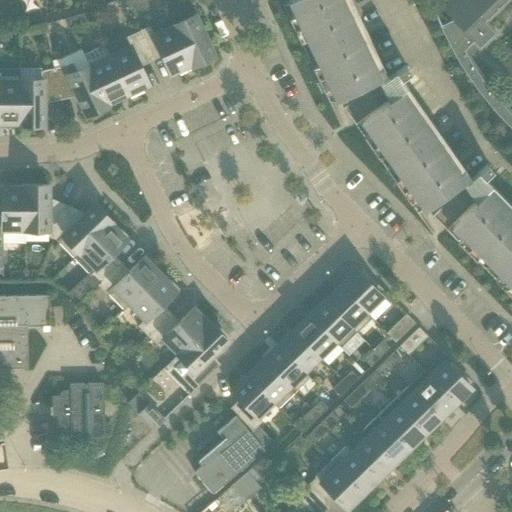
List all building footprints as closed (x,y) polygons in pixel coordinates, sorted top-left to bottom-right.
[(360,120),(424,210),(463,183),(476,201),(451,225),(511,286),(511,205),(484,177),(492,170),(486,164),(471,178),(401,78),(410,72),(405,66),(388,77),(351,0),(291,0),(288,1),(336,101),(379,81),(389,100),(360,120)] [(511,0),(451,0),(442,9),(452,20),(441,25),(436,14),(435,14),(440,25),(442,30),(456,58),(469,78),(478,91),(488,103),(498,115),(509,127),(511,129),(511,0)] [(24,12),(26,23),(42,19),(39,8),(24,12)] [(68,18),(71,28),(87,24),(84,13),(68,18)] [(195,15),(174,25),(193,66),(214,56),(195,15)] [(67,18),(43,24),(46,33),(55,31),(56,34),(71,30),(67,18)] [(150,26),(138,32),(149,57),(160,52),(170,74),(177,71),(178,73),(193,66),(174,25),(154,35),(150,26)] [(0,29),(0,40),(11,38),(9,28),(0,29)] [(130,46),(109,56),(129,96),(143,89),(142,87),(149,84),(138,62),(149,57),(138,32),(126,38),(130,46)] [(109,56),(89,65),(108,106),(123,99),(122,97),(127,95),(128,97),(129,96),(109,56)] [(64,66),(53,68),(59,95),(75,92),(86,116),(108,106),(89,65),(76,71),(73,63),(64,66)] [(21,81),(21,125),(44,125),(44,98),(59,95),(53,68),(41,71),(41,81),(21,81)] [(0,123),(3,123),(3,125),(21,125),(21,81),(20,81),(20,69),(0,69),(0,123)] [(3,229),(25,229),(25,184),(8,184),(8,187),(2,187),(1,211),(0,211),(0,254),(1,254),(1,239),(3,239),(3,229)] [(48,236),(53,239),(67,206),(55,201),(49,201),(49,184),(25,184),(25,229),(48,229),(48,236)] [(74,258),(80,252),(112,221),(95,204),(83,216),(79,211),(67,206),(53,239),(57,241),(74,258)] [(89,273),(66,294),(74,306),(97,284),(98,284),(117,265),(109,257),(127,240),(122,235),(123,233),(112,221),(80,252),(74,258),(89,273)] [(123,309),(129,303),(161,272),(150,260),(148,262),(143,257),(126,274),(117,265),(98,284),(107,294),(108,293),(123,309)] [(356,269),(340,284),(366,312),(382,296),(378,292),(381,289),(370,278),(367,280),(356,269)] [(138,326),(147,336),(167,316),(158,308),(176,291),(171,286),(173,284),(161,272),(129,303),(144,319),(138,326)] [(340,284),(324,300),(356,332),(372,317),(366,312),(340,284)] [(50,326),(50,324),(49,324),(48,296),(49,296),(49,295),(0,296),(0,368),(27,368),(27,367),(27,366),(26,346),(27,326),(50,326)] [(309,315),(335,342),(341,347),(356,332),(324,300),(309,315)] [(164,368),(164,369),(211,323),(199,311),(198,313),(193,308),(175,325),(167,316),(147,336),(156,345),(163,339),(178,354),(164,368)] [(414,323),(405,314),(387,333),(395,342),(414,323)] [(309,315),(293,330),(319,357),(335,342),(309,315)] [(211,323),(164,369),(175,380),(189,394),(216,368),(208,359),(227,340),(211,323)] [(427,337),(418,328),(399,346),(408,355),(427,337)] [(293,330),(278,345),(304,372),(319,357),(293,330)] [(382,341),(373,350),(380,357),(389,348),(382,341)] [(278,345),(262,360),(294,393),(309,378),(304,372),(278,345)] [(380,357),(373,350),(363,359),(370,366),(380,357)] [(393,352),(384,361),(391,368),(400,359),(393,352)] [(262,360),(247,375),(273,402),(279,408),(294,393),(262,360)] [(391,368),(384,361),(374,371),(381,378),(391,368)] [(445,361),(429,376),(455,403),(471,388),(460,376),(463,374),(452,362),(449,365),(445,361)] [(423,370),(407,385),(413,391),(430,409),(440,419),(450,409),(455,403),(429,376),(423,370)] [(351,371),(342,380),(349,387),(358,378),(351,371)] [(234,412),(252,431),(257,426),(262,421),(258,417),(273,402),(247,375),(231,390),(243,403),(234,412)] [(349,387),(342,380),(332,389),(339,396),(349,387)] [(362,382),(353,391),(360,398),(369,389),(362,382)] [(59,396),(52,396),(52,417),(57,417),(57,428),(58,431),(60,433),(63,434),(71,434),(71,440),(104,439),(103,383),(69,384),(69,390),(65,390),(62,391),(59,393),(59,396)] [(407,385),(392,400),(424,433),(440,419),(413,391),(407,385)] [(360,398),(353,391),(343,401),(351,408),(360,398)] [(392,400),(377,416),(409,449),(424,433),(392,400)] [(320,401),(311,410),(318,417),(327,408),(320,401)] [(138,413),(153,429),(163,419),(148,404),(138,413)] [(318,417),(311,410),(301,420),(308,427),(318,417)] [(331,412),(322,421),(329,429),(339,420),(331,412)] [(246,428),(236,416),(217,432),(223,439),(198,460),(199,461),(200,460),(204,464),(194,472),(212,494),(264,449),(250,433),(246,428)] [(362,431),(367,436),(393,464),(409,449),(377,416),(362,431)] [(329,429),(322,421),(307,436),(314,444),(329,429)] [(271,440),(257,426),(252,431),(251,432),(265,447),(271,440)] [(367,436),(351,452),(378,479),(393,464),(367,436)] [(265,447),(263,448),(273,459),(275,457),(282,451),(271,440),(265,447)] [(346,446),(330,461),(362,494),(378,479),(351,452),(346,446)] [(316,478),(307,486),(325,505),(334,497),(346,509),(362,494),(330,461),(314,477),(316,478)] [(258,462),(247,471),(257,483),(267,473),(258,462)] [(243,475),(219,495),(232,510),(260,487),(247,471),(243,475)] [(299,478),(293,484),(301,492),(307,486),(299,478)] [(318,511),(325,505),(307,486),(301,492),(296,497),(304,505),(309,511),(318,511)] [(200,511),(229,511),(232,510),(219,495),(200,511)]
